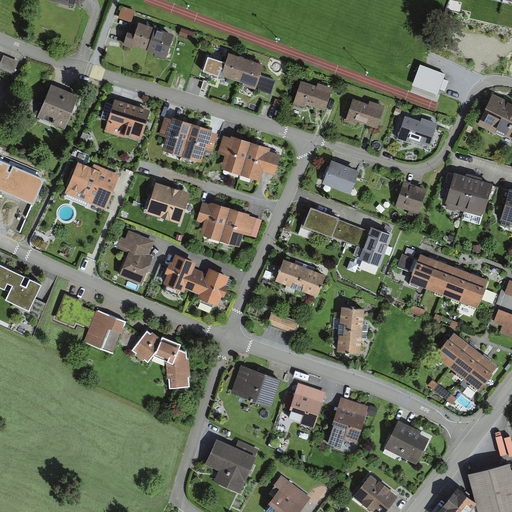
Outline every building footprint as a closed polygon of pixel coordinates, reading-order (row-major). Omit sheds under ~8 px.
[(124,8),(121,18),(133,22),(136,12),(124,8)] [(155,31),(138,25),(133,39),(126,36),(122,47),(130,49),(131,47),(148,52),(155,31)] [(183,29),(181,34),(195,39),(196,33),(183,29)] [(170,47),(173,37),(167,35),(155,31),(148,52),(156,55),(155,57),(166,61),(166,59),(170,47)] [(236,82),(243,62),(228,56),(221,76),(236,82)] [(17,64),(5,58),(0,68),(12,74),(17,64)] [(259,78),(262,68),(243,62),(236,82),(254,88),(253,90),(270,96),(274,83),(259,78)] [(447,75),(422,67),(416,84),(441,92),(447,75)] [(315,88),(301,83),(294,103),(303,106),(304,103),(325,111),(332,91),(316,85),(315,88)] [(76,96),(51,86),(37,120),(66,131),(77,103),(80,104),(82,97),(76,95),(76,96)] [(511,104),(493,95),(480,123),(498,132),(499,129),(511,135),(511,104)] [(378,127),(385,106),(368,100),(368,103),(353,98),(346,119),(355,122),(356,119),(378,127)] [(151,112),(114,101),(112,106),(107,104),(102,119),(108,121),(105,132),(126,139),(126,137),(142,142),(151,112)] [(419,120),(406,115),(399,135),(408,138),(409,135),(431,143),(438,124),(420,118),(419,120)] [(190,127),(175,123),(171,126),(163,123),(159,137),(166,139),(164,148),(168,156),(180,160),(190,127)] [(205,131),(190,127),(180,160),(192,163),(200,159),(203,149),(211,152),(215,138),(207,135),(205,131)] [(250,145),(233,140),(230,142),(224,141),(220,154),(226,156),(223,165),(228,173),(241,177),(250,145)] [(267,150),(250,145),(241,177),(252,180),(260,177),(262,171),(276,175),(281,158),(269,155),(267,150)] [(360,173),(332,162),(324,183),(352,194),(357,180),(360,173)] [(41,178),(9,165),(8,167),(0,163),(0,176),(4,178),(0,186),(0,188),(32,202),(41,178)] [(117,180),(79,165),(67,194),(103,209),(106,207),(111,195),(113,194),(113,192),(117,180)] [(462,177),(449,173),(445,187),(449,188),(444,206),(451,208),(452,204),(463,207),(472,176),(465,174),(462,177)] [(480,179),(472,176),(463,207),(473,210),(472,214),(481,217),(486,199),(490,201),(495,186),(481,182),(480,179)] [(427,191),(403,182),(395,204),(409,209),(408,212),(419,216),(427,191)] [(154,184),(145,212),(179,223),(182,213),(185,211),(186,206),(185,202),(188,194),(167,187),(167,188),(154,184)] [(511,190),(505,188),(500,203),(504,204),(498,222),(505,224),(506,220),(511,222),(511,190)] [(229,209),(213,205),(210,207),(202,204),(197,219),(205,221),(202,231),(207,239),(219,242),(229,209)] [(340,220),(341,218),(311,207),(305,226),(334,237),(340,220)] [(246,214),(229,209),(219,242),(231,246),(241,241),(243,231),(252,233),(256,219),(247,217),(246,214)] [(351,243),(357,226),(340,220),(334,237),(351,243)] [(383,266),(394,235),(374,227),(372,232),(357,226),(351,243),(366,248),(362,258),(383,266)] [(153,241),(129,232),(127,238),(121,236),(118,245),(125,248),(118,268),(119,273),(144,283),(153,259),(147,257),(153,241)] [(415,258),(404,254),(400,266),(410,270),(415,258)] [(191,269),(193,262),(174,255),(171,263),(167,261),(163,272),(167,273),(163,283),(182,291),(184,285),(192,288),(198,272),(191,269)] [(439,263),(422,257),(411,284),(419,287),(420,283),(430,287),(439,263)] [(298,265),(282,259),(274,278),(287,283),(285,287),(293,290),(303,264),(299,262),(298,265)] [(456,270),(439,263),(430,287),(439,290),(438,295),(445,297),(447,294),(456,270)] [(317,294),(324,274),(307,268),(308,265),(303,264),(293,290),(304,294),(306,290),(317,294)] [(36,284),(0,267),(0,288),(5,291),(0,301),(23,311),(36,284)] [(208,268),(206,275),(198,272),(192,288),(199,291),(197,296),(216,303),(220,292),(223,293),(227,283),(224,281),(226,275),(208,268)] [(472,276),(456,270),(447,294),(455,297),(454,301),(462,303),(463,300),(472,276)] [(490,282),(472,276),(463,300),(473,303),(471,307),(479,310),(490,282)] [(85,311),(87,306),(65,297),(55,320),(76,329),(78,324),(92,329),(97,316),(85,311)] [(346,307),(341,307),(339,328),(369,331),(369,323),(361,322),(362,308),(353,308),(353,306),(346,306),(346,307)] [(430,311),(417,306),(415,312),(428,317),(430,311)] [(511,313),(500,309),(495,322),(505,325),(503,332),(511,335),(511,313)] [(92,329),(86,344),(114,354),(119,340),(125,324),(126,322),(98,311),(97,316),(92,329)] [(274,313),(269,324),(294,334),(299,322),(274,313)] [(125,324),(119,340),(132,348),(130,350),(147,362),(151,355),(164,360),(167,387),(188,386),(185,350),(179,348),(180,343),(160,334),(158,336),(148,329),(142,335),(125,324)] [(339,328),(337,349),(343,349),(343,351),(350,351),(350,350),(359,351),(360,338),(368,338),(369,331),(339,328)] [(468,344),(452,332),(435,355),(437,356),(434,359),(441,363),(443,361),(450,367),(468,344)] [(482,355),(468,344),(450,367),(457,371),(454,374),(460,379),(462,376),(465,378),(482,355)] [(481,391),(498,368),(482,355),(465,378),(472,383),(470,387),(477,392),(479,389),(481,391)] [(258,372),(243,367),(235,392),(276,405),(285,381),(263,374),(264,372),(259,370),(258,372)] [(442,392),(445,388),(435,381),(432,385),(442,392)] [(327,395),(300,386),(296,397),(292,395),(290,401),(294,403),(289,417),(317,426),(327,395)] [(454,394),(451,399),(457,403),(460,398),(454,394)] [(369,408),(343,400),(333,431),(359,440),(369,408)] [(419,430),(399,421),(387,445),(402,453),(402,454),(419,463),(431,439),(418,433),(419,430)] [(236,449),(216,441),(206,463),(220,469),(215,481),(240,492),(258,449),(239,441),(236,449)] [(511,511),(511,478),(510,479),(505,462),(465,473),(472,501),(463,511),(511,511)] [(310,497),(282,475),(270,490),(276,495),(265,510),(266,511),(300,511),(300,510),(310,497)] [(379,482),(370,476),(354,496),(360,501),(361,499),(377,511),(386,511),(398,497),(390,490),(391,489),(380,481),(379,482)] [(437,511),(463,511),(472,501),(455,489),(437,511)]
